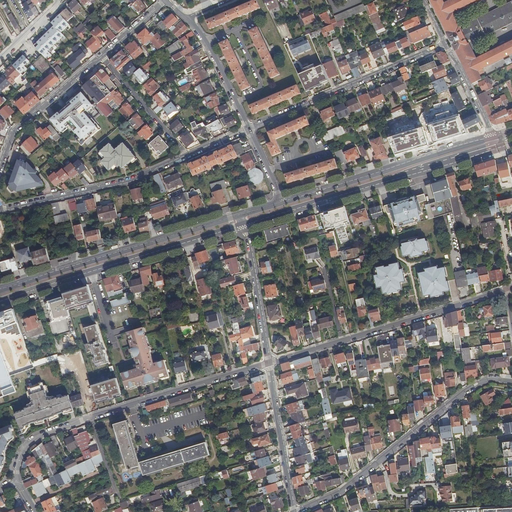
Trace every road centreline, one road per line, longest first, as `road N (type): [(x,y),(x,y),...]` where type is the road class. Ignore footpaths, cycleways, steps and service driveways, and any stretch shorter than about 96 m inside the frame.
road 1 (residential): [(268,363),(40,435),(19,457),(16,481)]
road 2 (primary): [(0,302),(246,224)]
road 3 (residential): [(296,511),(344,489),(465,391),(489,378),(511,380)]
road 4 (primary): [(246,224),(492,150)]
road 5 (primary): [(241,214),(0,289)]
road 6 (residential): [(506,290),(268,363)]
road 7 (primary): [(492,136),(282,201)]
road 8 (residential): [(248,129),(446,42)]
road 9 (residential): [(0,209),(130,180),(186,155)]
road 10 (residential): [(101,57),(11,133),(0,167)]
road 11 (residential): [(293,511),(268,363)]
road 12 (residential): [(268,363),(246,224)]
road 13 (unclassified): [(101,57),(186,155)]
road 14 (residential): [(188,19),(248,129)]
